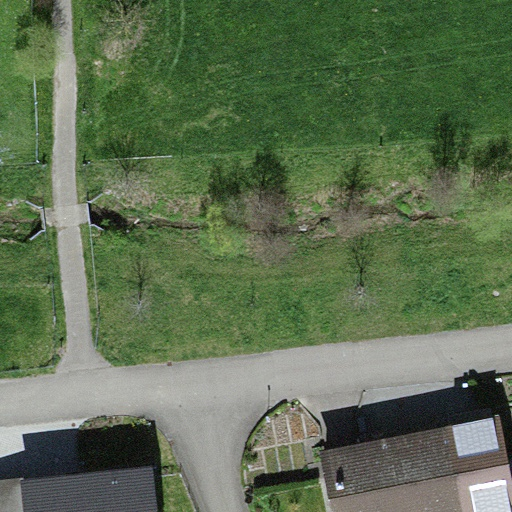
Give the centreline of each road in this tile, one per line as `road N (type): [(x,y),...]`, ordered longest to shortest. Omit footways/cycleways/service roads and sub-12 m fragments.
road 1 (track): [(62,0),(66,191),(83,391)]
road 2 (residential): [(511,345),(187,382)]
road 3 (residential): [(187,382),(0,400)]
road 4 (residential): [(226,511),(187,382)]
